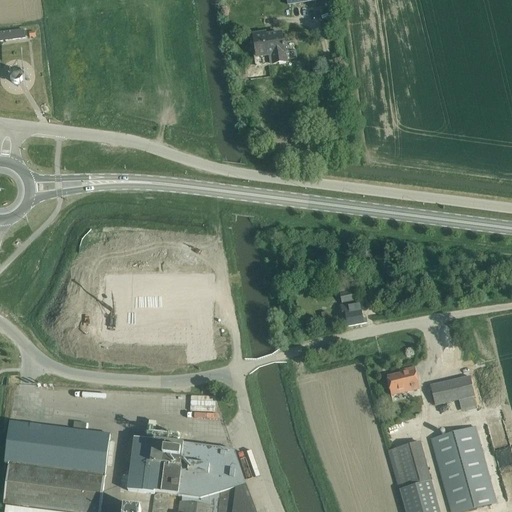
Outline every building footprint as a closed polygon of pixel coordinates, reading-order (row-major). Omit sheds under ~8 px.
[(25,30),(0,32),(0,40),(0,42),(26,39),(25,30)] [(265,33),(254,35),(257,57),(269,55),(271,64),(273,63),(273,64),(286,62),(285,52),(284,53),(284,48),(285,47),(285,46),(283,46),(281,34),(266,36),(265,33)] [(10,78),(10,79),(10,80),(11,81),(12,82),(13,83),(14,84),(15,84),(17,85),(18,85),(20,85),(21,84),(22,83),(23,83),(24,82),(25,80),(25,79),(25,78),(26,77),(25,75),(25,74),(24,73),(24,72),(23,71),(22,70),(20,69),(19,69),(18,69),(16,69),(15,69),(14,70),(13,71),(12,71),(11,72),(10,74),(10,75),(10,76),(10,78)] [(102,344),(213,343),(213,272),(129,272),(129,271),(128,271),(128,272),(102,272),(102,281),(102,282),(102,295),(102,296),(102,344)] [(338,285),(342,304),(355,301),(351,282),(338,285)] [(346,316),(348,327),(367,323),(366,319),(363,319),(360,303),(341,307),(343,317),(346,316)] [(415,368),(399,372),(400,375),(387,378),(391,394),(420,388),(415,368)] [(470,377),(431,386),(437,411),(447,408),(446,403),(459,400),(462,413),(478,409),(470,377)] [(218,407),(218,396),(192,396),(192,407),(218,407)] [(149,422),(148,432),(156,433),(157,423),(149,422)] [(63,511),(100,511),(110,435),(10,423),(5,463),(9,464),(4,505),(63,511)] [(432,439),(451,511),(466,511),(495,504),(474,427),(432,439)] [(135,439),(128,491),(155,495),(155,493),(158,494),(155,497),(153,511),(166,511),(169,495),(183,497),(182,503),(180,503),(178,511),(256,511),(255,509),(246,482),(244,478),(244,476),(240,465),(235,451),(152,440),(151,440),(151,441),(135,439)] [(390,451),(388,452),(399,492),(400,491),(405,511),(440,511),(432,481),(422,443),(390,451)]
